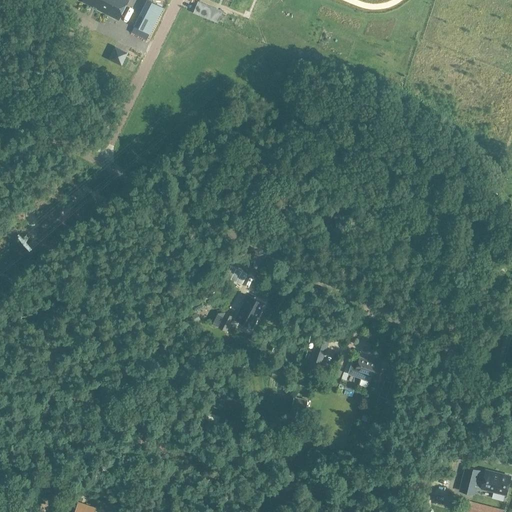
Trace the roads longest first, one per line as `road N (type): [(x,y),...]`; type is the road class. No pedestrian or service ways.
road 1 (unclassified): [(511,385),(101,162)]
road 2 (residential): [(101,162),(179,0)]
